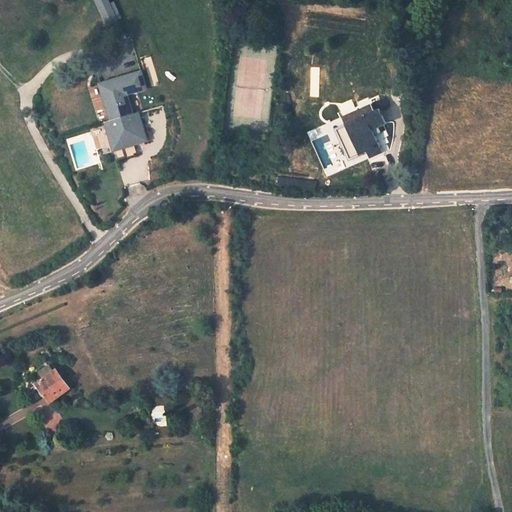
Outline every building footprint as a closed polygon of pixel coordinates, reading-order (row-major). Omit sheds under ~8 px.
[(111,0),(95,0),(107,24),(123,17),(116,1),(112,3),(111,0)] [(100,90),(95,92),(103,118),(101,119),(110,147),(140,135),(131,109),(128,110),(116,75),(97,82),(100,90)] [(373,104),(340,118),(349,141),(358,137),(367,160),(381,154),(372,132),(386,125),(380,109),(376,111),(373,104)] [(235,367),(238,378),(250,374),(247,364),(235,367)] [(39,381),(30,388),(33,392),(35,390),(42,397),(45,395),(49,400),(67,387),(55,371),(53,372),(48,365),(38,372),(43,379),(39,381)]
